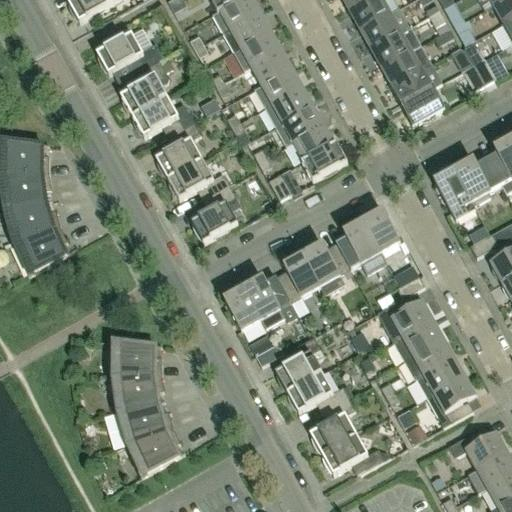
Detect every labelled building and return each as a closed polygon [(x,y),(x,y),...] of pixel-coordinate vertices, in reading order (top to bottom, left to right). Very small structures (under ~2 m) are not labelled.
[(115,9),(110,0),(80,0),(68,7),(80,28),(115,9)] [(208,0),(218,17),(218,18),(220,17),(220,16),(248,0),(208,0)] [(261,18),(251,0),(248,0),(220,16),(220,17),(218,18),(218,17),(213,20),(223,39),(261,18)] [(379,0),(340,0),(350,17),(379,0)] [(400,13),(392,0),(379,0),(350,17),(361,36),(400,13)] [(434,4),(431,0),(423,0),(419,3),(423,10),(434,4)] [(450,0),(436,0),(444,13),(455,7),(450,0)] [(511,0),(487,0),(493,9),(494,10),(511,0)] [(511,24),(511,0),(494,10),(504,28),(504,29),(511,24)] [(465,26),(455,7),(444,13),(455,32),(465,26)] [(437,10),(426,16),(429,21),(440,15),(437,10)] [(371,55),(410,32),(400,13),(361,36),(371,55)] [(272,37),(261,18),(223,39),(234,58),(272,37)] [(511,24),(504,29),(504,28),(502,29),(511,45),(511,24)] [(466,28),(465,26),(455,32),(459,39),(472,32),(469,26),(466,28)] [(435,33),(440,40),(451,34),(446,27),(435,33)] [(421,51),(410,32),(371,55),(382,74),(421,51)] [(440,40),(435,43),(446,62),(461,53),(451,34),(440,40)] [(187,41),(195,55),(204,50),(196,36),(187,41)] [(244,77),(252,73),(282,55),(272,37),(234,58),(244,77)] [(144,60),(132,39),(98,59),(109,80),(131,68),(137,79),(160,66),(154,54),(144,60)] [(466,56),(468,59),(474,71),(483,66),(473,47),(466,51),(466,56)] [(208,57),(204,50),(195,55),(199,62),(208,57)] [(431,69),(421,51),(382,74),(392,91),(392,92),(423,75),(422,74),(431,69)] [(293,74),(282,55),(252,73),(262,91),(293,74)] [(496,84),(485,64),(483,66),(474,71),(485,90),(496,84)] [(167,78),(160,66),(137,79),(143,90),(122,102),(133,123),(168,103),(161,91),(168,87),(170,83),(167,78)] [(442,88),(431,69),(422,74),(423,75),(392,92),(392,91),(391,92),(402,112),(434,93),(442,88)] [(485,90),(474,71),(466,75),(463,77),(475,97),(485,90)] [(266,114),(304,93),(293,74),(262,91),(255,95),(266,114)] [(211,84),(216,92),(225,87),(220,78),(211,84)] [(230,95),(225,87),(216,92),(221,100),(230,95)] [(314,112),(304,93),(266,114),(277,133),(314,112)] [(445,113),(434,93),(402,112),(413,131),(422,126),(423,126),(426,126),(428,125),(430,124),(432,123),(433,122),(435,120),(436,119),(445,113)] [(172,142),(195,129),(185,110),(175,116),(168,103),(133,123),(145,143),(166,131),(172,142)] [(325,131),(314,112),(277,133),(287,152),(294,148),(325,131)] [(454,134),(473,124),(469,116),(450,126),(454,134)] [(227,124),(232,133),(241,128),(236,119),(227,124)] [(241,128),(232,133),(237,141),(245,136),(241,128)] [(203,166),(192,146),(202,141),(195,129),(172,142),(178,153),(157,165),(168,185),(203,166)] [(335,150),(335,149),(325,131),(294,148),(304,166),(304,167),(335,150)] [(511,195),(511,144),(495,154),(497,158),(487,164),(502,191),(510,205),(511,203),(511,201),(509,197),(511,195)] [(0,181),(50,179),(50,150),(0,145),(0,181)] [(313,187),(348,168),(337,148),(335,149),(335,150),(304,167),(304,166),(302,167),(313,187)] [(258,167),(267,162),(262,154),(253,159),(258,167)] [(272,171),(267,162),(258,167),(263,176),(272,171)] [(489,198),(502,191),(487,164),(476,170),(474,166),(454,177),(472,208),(471,208),(474,212),(491,202),(489,198)] [(214,185),(203,166),(168,185),(180,206),(201,194),(207,205),(230,192),(224,180),(214,185)] [(472,208),(454,177),(435,188),(457,226),(469,219),(468,218),(475,214),(474,212),(471,208),(472,208)] [(53,206),(50,179),(0,181),(0,196),(3,217),(53,206)] [(293,199),(282,179),(269,186),(280,206),(293,199)] [(237,204),(230,192),(207,205),(214,216),(192,228),(204,249),(239,229),(232,217),(241,211),(237,204)] [(61,232),(53,206),(3,217),(12,250),(61,232)] [(401,247),(383,217),(364,228),(381,258),(401,247)] [(381,258),(364,228),(345,239),(349,247),(339,252),(351,275),(381,258)] [(511,228),(493,239),(499,251),(511,243),(511,228)] [(73,257),(61,232),(12,250),(28,282),(73,257)] [(499,251),(493,239),(471,252),(477,263),(493,254),(499,251)] [(511,243),(499,251),(493,254),(499,264),(491,268),(502,288),(511,282),(511,243)] [(351,275),(339,252),(328,258),(324,250),(304,261),(321,292),(351,275)] [(321,292),(304,261),(285,272),(289,280),(279,286),(291,309),(321,292)] [(409,301),(426,292),(420,281),(398,294),(404,304),(409,301)] [(511,282),(502,288),(511,305),(511,282)] [(285,323),(281,315),(291,309),(279,286),(268,292),(264,284),(244,295),(262,325),(266,333),(285,323)] [(262,325),(244,295),(225,306),(242,336),(262,325)] [(434,326),(423,306),(415,311),(409,301),(404,304),(378,319),(394,348),(434,326)] [(444,345),(434,326),(394,348),(405,367),(444,345)] [(326,361),(315,342),(292,355),(298,366),(276,378),(288,399),(323,379),(316,367),(326,361)] [(455,363),(444,345),(405,367),(415,385),(417,384),(417,385),(455,363)] [(162,380),(163,352),(112,347),(111,383),(162,380)] [(262,372),(284,360),(278,349),(256,362),(262,372)] [(374,371),(369,362),(360,367),(365,376),(374,371)] [(466,382),(455,363),(417,385),(427,404),(466,382)] [(334,399),(323,379),(288,399),(299,419),(321,407),(327,417),(350,404),(343,393),(334,399)] [(166,407),(162,380),(111,383),(115,418),(166,407)] [(451,428),(451,429),(474,416),(469,407),(477,402),(466,382),(427,404),(437,422),(438,422),(444,432),(451,428)] [(382,394),(386,402),(395,397),(391,388),(382,394)] [(400,406),(395,397),(386,402),(391,411),(400,406)] [(357,441),(346,421),(356,416),(350,404),(327,417),(332,428),(311,440),(322,460),(357,441)] [(174,433),(166,407),(115,418),(125,451),(174,433)] [(421,430),(408,437),(414,447),(426,440),(421,430)] [(186,459),(174,433),(125,451),(141,484),(186,459)] [(508,458),(497,439),(489,443),(483,433),(450,452),(457,463),(467,457),(477,475),(508,458)] [(368,460),(357,441),(322,460),(334,481),(355,469),(361,480),(384,467),(378,455),(368,460)] [(379,455),(378,456),(384,467),(391,463),(388,458),(379,455)] [(488,494),(511,480),(511,465),(508,458),(477,475),(468,480),(479,499),(487,494),(488,494)] [(499,511),(511,505),(511,480),(488,494),(497,511),(499,511)] [(441,481),(432,486),(437,495),(446,490),(441,481)] [(443,508),(445,511),(455,511),(457,511),(452,503),(443,508)]
